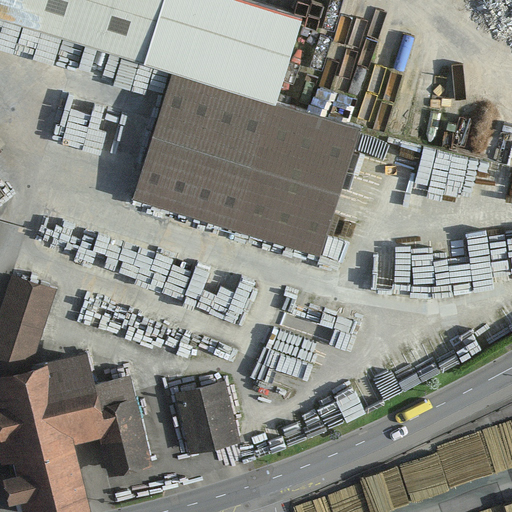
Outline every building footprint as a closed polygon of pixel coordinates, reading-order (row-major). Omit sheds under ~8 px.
[(294,16),(239,0),(0,0),(0,17),(269,99),(294,16)] [(353,130),(167,73),(130,194),(316,251),(353,130)] [(0,312),(0,377),(25,371),(52,292),(11,279),(0,312)] [(25,371),(0,377),(0,460),(8,459),(20,511),(73,511),(83,510),(66,440),(98,432),(88,386),(80,358),(25,371)] [(88,386),(98,432),(107,470),(143,462),(125,378),(88,386)] [(218,381),(177,392),(193,448),(234,437),(218,381)]
